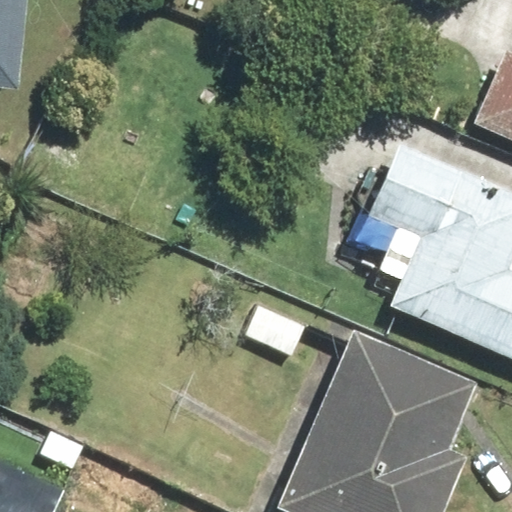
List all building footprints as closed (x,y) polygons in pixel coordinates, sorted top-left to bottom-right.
[(0,0),(0,84),(24,86),(33,0),(0,0)] [(511,52),(508,50),(476,122),(511,137),(511,52)] [(424,235),(394,306),(511,355),(511,191),(400,145),(371,213),(424,235)] [(332,326),(257,295),(239,338),(313,370),(332,326)] [(483,381),(355,329),(284,505),(302,511),(448,511),(472,454),(456,447),(483,381)]
